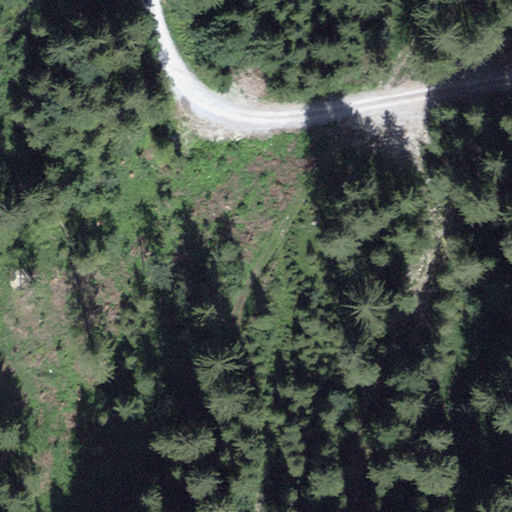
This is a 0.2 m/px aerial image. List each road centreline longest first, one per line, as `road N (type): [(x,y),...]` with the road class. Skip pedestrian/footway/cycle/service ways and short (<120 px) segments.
road 1 (track): [(331,116),(243,124),(195,107),(170,78),(149,0)]
road 2 (track): [(511,84),(331,116)]
